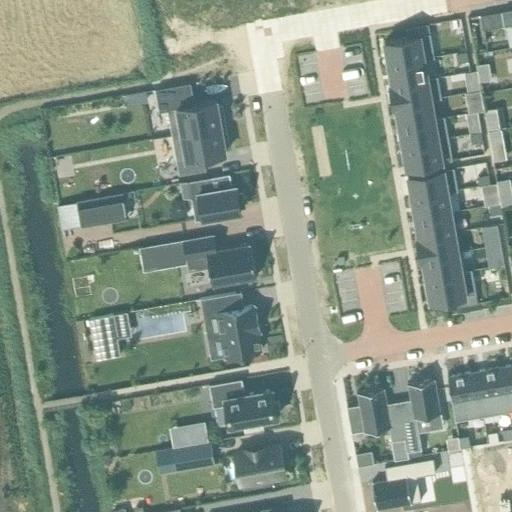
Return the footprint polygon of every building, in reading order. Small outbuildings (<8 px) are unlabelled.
[(511,8),(502,10),(504,25),(511,23),(511,8)] [(406,37),(384,41),(388,64),(425,58),(425,59),(434,57),(430,33),(428,33),(426,23),(421,24),(405,27),(406,37)] [(457,52),(458,62),(468,60),(466,50),(457,52)] [(425,58),(388,64),(391,78),(392,83),(392,84),(428,78),(428,77),(427,69),(425,59),(425,58)] [(391,83),(390,83),(394,106),(396,106),(395,104),(432,98),(432,99),(438,98),(441,97),(438,76),(428,77),(428,78),(392,84),(392,83),(391,83)] [(191,82),(155,88),(159,111),(160,111),(168,109),(169,115),(172,134),(226,125),(223,108),(222,104),(221,104),(218,105),(217,101),(217,99),(195,103),(194,103),(193,97),(191,82)] [(482,99),(480,89),(471,91),(473,100),(482,99)] [(432,98),(395,104),(396,106),(399,124),(435,118),(435,117),(434,109),(432,99),(432,98)] [(496,107),(484,109),(487,128),(499,126),(496,107)] [(435,118),(399,124),(403,145),(448,136),(445,116),(439,117),(435,117),(435,118)] [(479,120),(468,122),(470,133),(471,133),(481,131),(479,120)] [(226,125),(172,134),(179,174),(206,169),(204,156),(213,154),(226,152),(226,148),(225,146),(227,145),(229,145),(226,125)] [(500,130),(488,132),(490,144),(503,142),(500,130)] [(481,131),(471,133),(473,142),(482,140),(481,131)] [(448,136),(403,145),(406,167),(452,159),(448,136)] [(454,167),(408,175),(412,197),(448,191),(448,192),(449,191),(458,190),(454,167)] [(212,176),(189,180),(196,219),(222,215),(241,211),(240,209),(240,206),(243,206),(244,206),(242,192),(239,193),(237,193),(236,186),(236,184),(231,185),(229,173),(212,176)] [(488,173),(478,175),(480,185),(490,183),(488,173)] [(490,183),(480,185),(483,205),(490,204),(491,204),(500,202),(497,182),(490,183)] [(448,191),(412,197),(415,217),(452,211),(448,192),(448,191)] [(122,192),(77,200),(82,225),(126,217),(122,192)] [(511,196),(501,198),(502,207),(511,205),(511,196)] [(77,200),(58,203),(62,229),(82,225),(77,200)] [(491,204),(490,204),(492,214),(502,212),(500,202),(491,204)] [(452,211),(415,217),(419,236),(419,237),(455,231),(452,211)] [(499,230),(483,233),(486,246),(501,243),(499,230)] [(419,236),(417,236),(421,259),(423,259),(422,257),(459,251),(455,231),(419,237),(419,236)] [(214,232),(183,238),(189,270),(196,269),(210,266),(212,275),(213,283),(217,283),(257,276),(250,242),(243,243),(220,247),(217,248),(217,247),(215,236),(214,232)] [(501,243),(486,246),(488,256),(503,253),(501,243)] [(459,251),(422,257),(423,259),(426,277),(462,271),(462,270),(459,251)] [(462,271),(426,277),(430,301),(456,296),(457,306),(477,302),(476,293),(472,268),(466,269),(462,270),(462,271)] [(228,293),(200,298),(207,336),(215,334),(222,333),(224,348),(226,356),(252,351),(262,350),(258,332),(260,331),(260,328),(259,328),(258,328),(256,317),(258,317),(256,306),(255,306),(254,306),(254,305),(253,304),(249,305),(238,306),(237,299),(236,291),(228,293)] [(113,313),(89,317),(97,358),(121,354),(118,338),(113,313)] [(511,363),(501,366),(509,411),(511,410),(511,363)] [(501,366),(475,370),(483,415),(509,411),(501,366)] [(448,374),(447,374),(456,420),(483,415),(475,370),(450,375),(448,375),(448,374)] [(409,398),(399,400),(408,451),(422,448),(416,417),(442,412),(441,411),(440,411),(434,378),(436,378),(435,377),(407,382),(407,383),(409,383),(411,398),(409,398)] [(242,378),(209,384),(213,406),(221,405),(226,404),(229,417),(230,425),(231,424),(246,422),(246,423),(247,426),(262,423),(261,419),(273,417),(277,416),(277,414),(277,413),(278,413),(281,412),(278,400),(275,401),(274,401),(274,400),(272,388),(245,393),(242,378)] [(358,404),(347,406),(350,424),(351,424),(351,423),(358,422),(361,421),(363,421),(365,430),(364,430),(364,431),(389,426),(392,440),(395,458),(395,459),(403,458),(406,457),(409,456),(408,452),(408,451),(399,400),(390,402),(387,402),(385,395),(384,387),(385,387),(385,386),(357,391),(357,392),(358,392),(360,403),(358,404)] [(511,430),(511,427),(502,429),(504,439),(511,437),(511,430)] [(468,435),(459,437),(460,447),(470,445),(468,435)] [(458,436),(446,438),(448,449),(460,447),(459,437),(458,436)] [(202,442),(173,447),(176,469),(214,462),(213,459),(210,441),(202,442)] [(236,451),(241,482),(242,482),(243,481),(243,486),(244,488),(274,483),(273,479),(273,476),(275,476),(285,474),(285,469),(284,467),(285,467),(282,450),(281,450),(280,444),(268,446),(264,446),(264,445),(246,448),(247,450),(236,451)] [(450,469),(464,466),(461,452),(450,454),(448,457),(450,469)] [(373,480),(372,480),(377,508),(378,508),(378,507),(411,501),(411,502),(412,502),(412,501),(421,499),(417,475),(436,472),(433,457),(385,465),(387,479),(378,480),(373,481),(373,480)]
